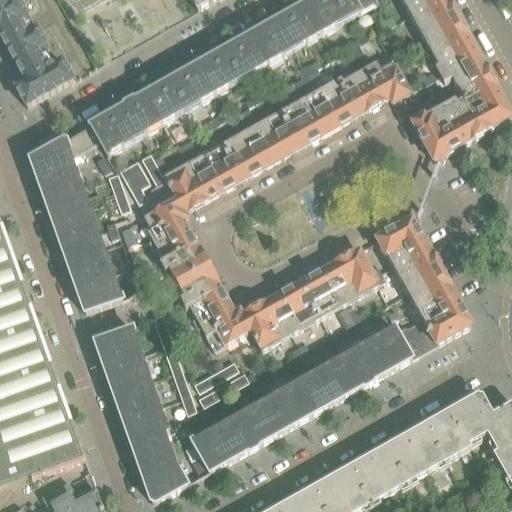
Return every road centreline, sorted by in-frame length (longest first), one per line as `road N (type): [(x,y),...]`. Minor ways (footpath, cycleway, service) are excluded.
road 1 (residential): [(416,197),(251,288),(223,266),(218,226),(381,137),(405,163)]
road 2 (residential): [(134,511),(1,148)]
road 3 (residential): [(210,511),(511,350)]
road 4 (residential): [(273,0),(1,148)]
road 5 (residential): [(511,279),(478,269),(416,197)]
